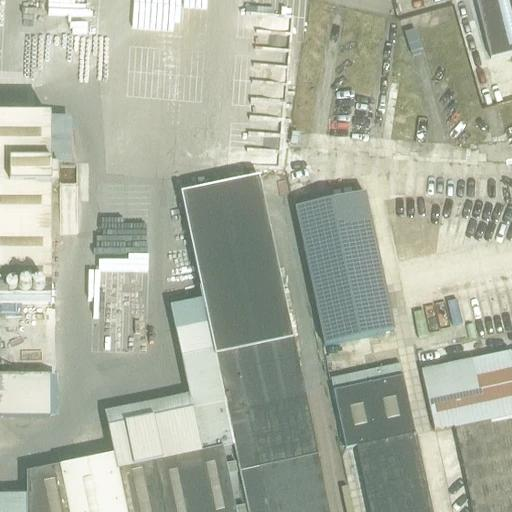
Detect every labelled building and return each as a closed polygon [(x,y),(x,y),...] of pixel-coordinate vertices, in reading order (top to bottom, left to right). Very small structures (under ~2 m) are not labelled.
[(491,59),(511,54),(511,0),(475,0),(476,0),(491,59)] [(511,82),(501,85),(503,96),(511,93),(511,82)] [(0,418),(47,419),(47,378),(0,377),(0,305),(48,305),(48,187),(58,187),(58,166),(48,166),(49,119),(0,119),(0,418)] [(259,178),(180,195),(192,256),(198,286),(201,301),(201,302),(204,315),(205,314),(208,330),(210,338),(246,511),(328,511),(293,339),(289,321),(259,178)] [(324,348),(394,333),(365,196),(295,211),(324,348)] [(27,475),(26,511),(246,511),(210,338),(208,330),(205,314),(204,315),(201,302),(201,301),(170,308),(201,454),(117,472),(114,457),(27,475)] [(511,511),(511,368),(509,355),(421,373),(435,433),(453,428),(471,511),(511,511)] [(431,511),(401,365),(330,380),(345,451),(356,449),(369,511),(431,511)]
